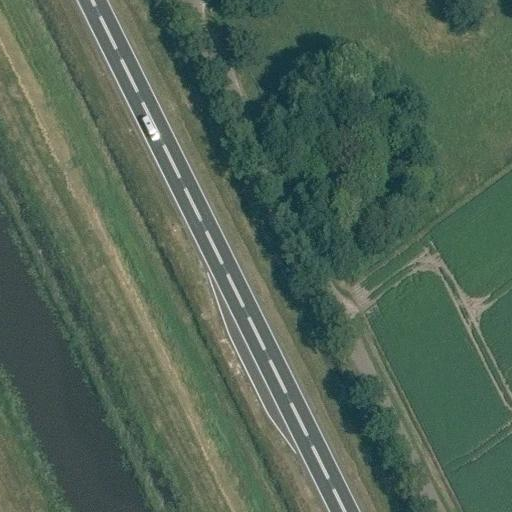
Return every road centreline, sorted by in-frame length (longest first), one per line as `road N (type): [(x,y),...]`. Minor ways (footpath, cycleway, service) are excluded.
road 1 (unclassified): [(442,511),(190,0)]
road 2 (trunk): [(344,511),(92,0)]
